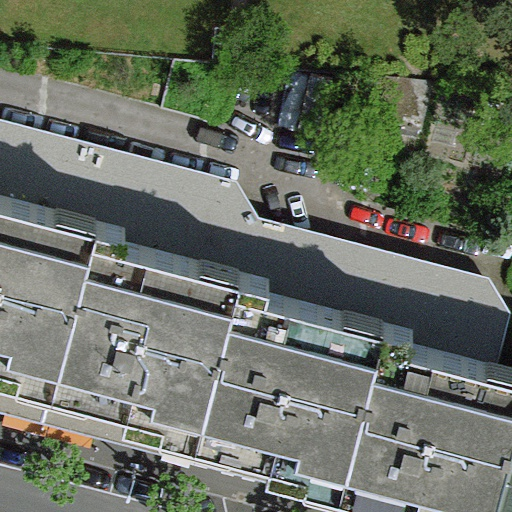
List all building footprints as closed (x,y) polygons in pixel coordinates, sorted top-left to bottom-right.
[(0,189),(95,216),(112,154),(0,124),(0,189)] [(231,186),(112,154),(95,216),(123,223),(120,234),(241,267),(254,222),(231,186)] [(0,369),(53,383),(95,216),(0,189),(0,369)] [(123,223),(95,216),(53,383),(118,400),(114,411),(148,420),(197,433),(241,267),(120,234),(123,223)] [(400,260),(254,222),(241,267),(269,275),(266,287),(385,318),(400,260)] [(484,282),(400,260),(385,318),(417,328),(415,338),(490,358),(502,310),(484,282)] [(269,275),(241,267),(197,433),(262,448),(273,451),(268,465),(341,484),(385,318),(266,287),(269,275)] [(417,328),(385,318),(341,484),(416,503),(412,511),(491,511),(511,433),(511,363),(490,358),(415,338),(417,328)] [(0,381),(2,382),(9,397),(47,407),(53,383),(0,369),(0,381)] [(53,383),(47,407),(98,420),(114,411),(118,400),(53,383)] [(197,433),(148,420),(158,436),(245,458),(262,448),(197,433)] [(511,511),(511,433),(491,511),(511,511)]
